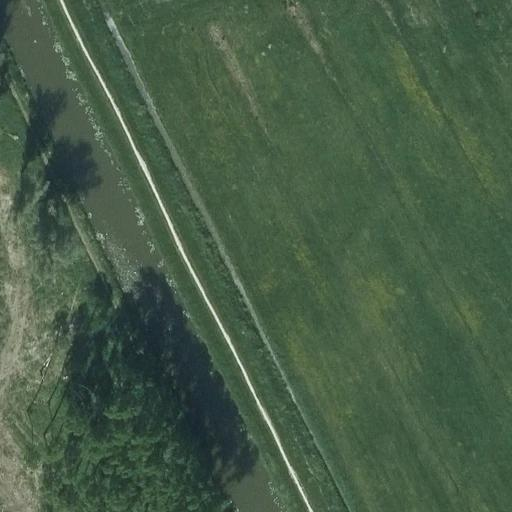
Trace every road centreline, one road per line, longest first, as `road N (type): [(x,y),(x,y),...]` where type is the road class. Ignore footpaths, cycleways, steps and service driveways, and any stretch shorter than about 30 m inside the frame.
road 1 (track): [(319,511),(68,0)]
road 2 (track): [(219,511),(86,238),(20,245)]
road 3 (track): [(86,238),(0,63)]
